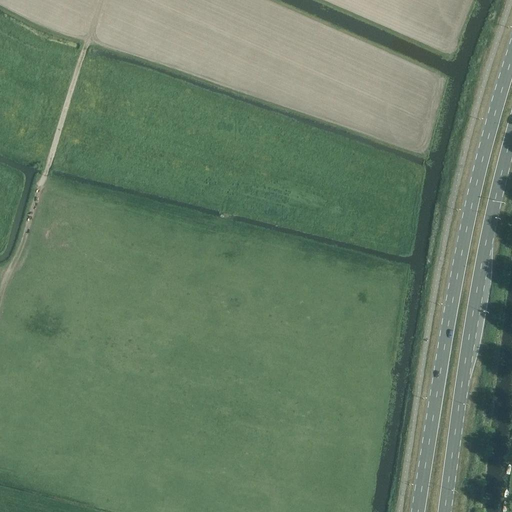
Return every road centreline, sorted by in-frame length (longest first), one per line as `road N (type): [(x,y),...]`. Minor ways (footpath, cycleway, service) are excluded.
road 1 (primary): [(511,51),(470,198),(415,511)]
road 2 (primary): [(443,511),(477,284),(511,130)]
road 3 (track): [(0,274),(13,262),(100,0)]
